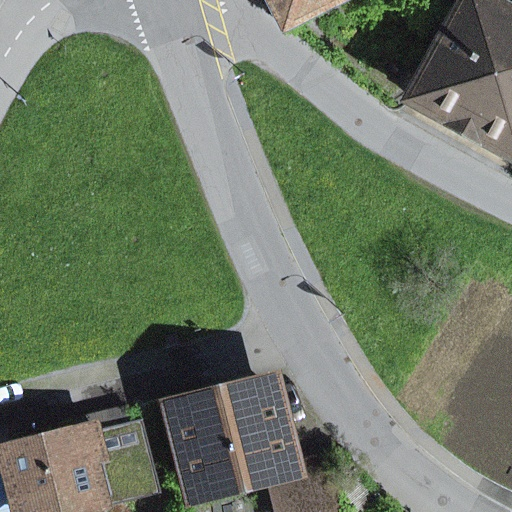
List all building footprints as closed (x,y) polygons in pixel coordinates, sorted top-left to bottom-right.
[(274,0),(288,25),(336,0),(274,0)] [(511,12),(489,0),(467,0),(412,99),(511,155),(511,12)] [(211,388),(214,402),(239,396),(235,381),(211,388)] [(198,492),(291,468),(291,467),(271,388),(239,396),(214,402),(169,414),(180,455),(188,453),(198,492)] [(17,467),(27,511),(41,511),(93,499),(95,506),(156,491),(140,427),(101,436),(100,431),(14,453),(17,467)] [(291,467),(291,468),(302,511),(337,511),(325,459),(291,467)] [(27,511),(17,467),(0,471),(0,511),(27,511)] [(275,511),(302,511),(291,468),(198,492),(202,506),(241,496),(240,492),(268,484),(275,511)] [(41,511),(90,511),(96,511),(95,506),(93,499),(41,511)]
